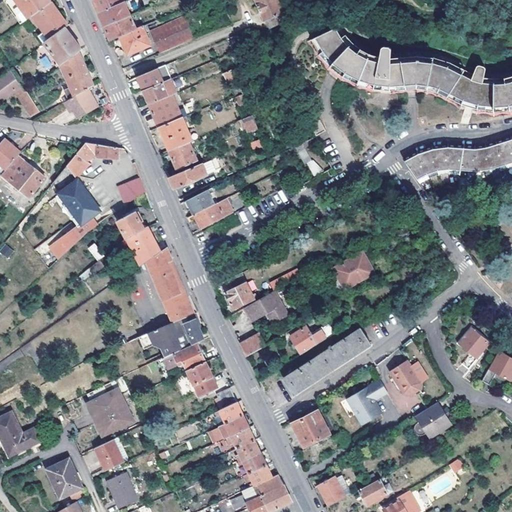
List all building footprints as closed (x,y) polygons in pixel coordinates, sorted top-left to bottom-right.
[(32,16),(52,1),(51,0),(3,0),(20,24),(32,16)] [(99,13),(123,2),(124,2),(123,0),(93,0),(98,10),(99,13)] [(256,0),(264,17),(265,17),(269,27),(284,21),(280,11),(282,10),(277,0),(256,0)] [(331,0),(322,0),(310,5),(311,11),(332,2),(331,0)] [(48,40),(66,27),(69,25),(52,1),(32,16),(48,40)] [(104,25),(129,14),(123,2),(99,13),(103,23),(104,25)] [(120,35),(135,28),(129,14),(104,25),(105,27),(111,39),(120,35)] [(184,16),(150,30),(159,52),(193,37),(184,16)] [(135,28),(120,35),(128,54),(151,45),(142,25),(135,28)] [(62,63),(79,50),(81,48),(66,27),(48,40),(46,42),(62,63)] [(490,114),(491,78),(488,78),(481,79),(476,79),(468,78),(466,77),(457,74),(453,72),(445,68),(441,66),(412,63),(411,62),(385,67),(364,64),(354,59),(348,55),(346,54),(341,50),(338,48),(333,51),(327,43),(301,59),(311,72),(329,83),(334,87),(339,90),(343,92),(348,94),(351,95),(354,96),(367,99),(372,100),(378,100),(383,101),(387,101),(396,100),(402,99),(408,98),(412,98),(421,99),(429,100),(436,104),(439,105),(448,108),(453,110),(455,110),(467,112),(470,113),(472,113),(477,113),(484,114),(487,114),(490,114)] [(79,50),(62,63),(71,85),(64,90),(69,99),(87,88),(94,84),(79,50)] [(143,89),(163,80),(157,67),(138,75),(143,89)] [(223,73),(226,81),(233,78),(230,70),(223,73)] [(0,101),(16,91),(33,116),(40,112),(28,90),(26,91),(12,71),(0,79),(0,101)] [(491,78),(490,114),(501,112),(508,111),(511,109),(511,73),(507,75),(497,78),(491,78)] [(163,80),(143,89),(149,103),(169,95),(163,80)] [(87,88),(69,99),(66,101),(71,108),(74,106),(76,110),(80,117),(97,107),(87,88)] [(159,126),(181,117),(182,116),(179,108),(173,93),(169,95),(149,103),(159,126)] [(235,96),(239,105),(246,101),(243,93),(235,96)] [(184,106),(179,108),(182,116),(188,114),(184,106)] [(244,118),(249,129),(256,125),(252,115),(244,118)] [(303,138),(308,135),(309,133),(300,115),(293,119),(303,138)] [(181,117),(159,126),(169,149),(189,141),(191,140),(181,117)] [(317,141),(328,136),(321,121),(310,125),(317,141)] [(0,141),(0,163),(5,169),(19,154),(21,152),(4,137),(0,141)] [(424,151),(417,153),(411,156),(403,160),(419,182),(428,178),(438,174),(448,173),(459,174),(459,169),(467,170),(467,174),(475,175),(474,170),(482,169),(483,174),(490,172),(489,168),(497,166),(499,170),(511,165),(511,137),(511,138),(502,140),(495,143),(490,144),(485,146),(479,147),(475,147),(468,147),(462,147),(455,146),(447,146),(439,147),(432,148),(424,151)] [(259,147),(264,145),(262,138),(256,140),(259,147)] [(29,145),(34,152),(42,145),(37,139),(29,145)] [(189,141),(169,149),(177,168),(187,164),(189,168),(199,164),(189,141)] [(118,153),(126,150),(124,148),(87,142),(68,164),(77,177),(90,162),(88,160),(98,154),(97,157),(106,157),(106,160),(110,160),(110,157),(118,157),(118,153)] [(19,154),(5,169),(2,173),(31,196),(46,176),(19,154)] [(199,164),(189,168),(170,176),(175,187),(207,174),(202,163),(199,164)] [(146,191),(140,176),(117,185),(125,203),(146,191)] [(79,179),(61,192),(82,222),(52,244),(60,256),(86,232),(88,230),(98,224),(92,215),(101,209),(79,179)] [(194,214),(214,204),(210,195),(215,193),(213,187),(188,200),(194,214)] [(214,204),(194,214),(202,228),(219,220),(234,212),(227,197),(214,204)] [(128,238),(148,226),(136,203),(116,213),(128,238)] [(148,226),(128,238),(142,264),(147,261),(161,251),(149,226),(148,226)] [(90,247),(100,259),(105,256),(95,243),(90,247)] [(0,252),(8,258),(14,250),(4,244),(0,249),(0,252)] [(161,251),(147,261),(173,322),(178,320),(194,313),(192,308),(171,259),(172,258),(167,247),(161,251)] [(346,288),(375,272),(364,252),(335,268),(346,288)] [(104,265),(100,259),(80,275),(85,281),(104,265)] [(269,283),(273,291),(300,277),(296,268),(269,283)] [(229,279),(234,288),(247,280),(243,272),(229,279)] [(247,280),(234,288),(226,292),(235,308),(256,296),(247,280)] [(270,312),(276,323),(291,314),(281,297),(277,289),(269,294),(246,307),(254,321),(267,314),(270,312)] [(287,294),(281,297),(291,314),(297,310),(287,294)] [(273,325),(276,323),(270,312),(267,314),(273,325)] [(200,325),(194,313),(178,320),(181,326),(194,320),(197,326),(200,325)] [(322,320),(320,315),(318,316),(309,321),(313,325),(322,320)] [(173,353),(196,342),(203,339),(197,326),(194,320),(181,326),(178,320),(173,322),(140,337),(145,348),(154,344),(162,346),(167,355),(173,353)] [(307,326),(291,336),(302,353),(326,338),(320,328),(311,333),(307,326)] [(461,365),(468,371),(489,343),(469,327),(456,344),(469,354),(461,365)] [(329,344),(331,347),(284,378),(294,394),(372,343),(361,328),(333,346),(332,343),(329,344)] [(247,356),(266,345),(260,334),(241,344),(247,356)] [(187,370),(206,361),(196,342),(173,353),(179,366),(184,363),(187,370)] [(495,375),(509,382),(511,375),(511,360),(497,352),(480,383),(488,387),(495,375)] [(389,371),(398,384),(399,383),(401,388),(400,389),(404,393),(410,395),(419,389),(421,382),(406,359),(389,371)] [(206,361),(187,370),(199,394),(217,385),(206,361)] [(225,407),(237,401),(230,386),(218,392),(225,407)] [(90,401),(105,431),(133,417),(119,387),(90,401)] [(365,387),(347,399),(363,424),(381,413),(365,387)] [(213,394),(221,409),(225,407),(218,392),(213,394)] [(429,439),(453,424),(447,415),(444,408),(439,400),(414,415),(418,421),(416,422),(414,423),(412,424),(411,425),(411,427),(411,428),(411,430),(412,432),(413,434),(414,435),(415,435),(416,436),(417,436),(420,436),(421,436),(423,434),(425,433),(429,439)] [(226,421),(243,414),(237,401),(225,407),(221,409),(226,421)] [(292,422),(304,447),(330,434),(318,409),(292,422)] [(0,433),(12,455),(42,440),(35,427),(24,433),(12,411),(0,418),(0,433)] [(232,434),(249,426),(243,414),(226,421),(220,425),(226,437),(232,434)] [(249,426),(232,434),(238,446),(255,438),(249,426)] [(255,438),(238,446),(244,459),(261,451),(255,438)] [(112,439),(94,447),(105,470),(123,460),(112,439)] [(261,451),(244,459),(250,471),(267,464),(261,451)] [(47,467),(61,496),(82,486),(68,457),(47,467)] [(455,471),(464,466),(459,458),(450,463),(455,471)] [(267,464),(250,471),(256,483),(273,476),(272,473),(267,464)] [(107,479),(119,506),(138,498),(126,471),(107,479)] [(261,495),(268,510),(280,505),(291,500),(279,473),(277,474),(273,476),(256,483),(241,490),(243,493),(231,499),(234,507),(248,501),(261,495)] [(340,474),(319,485),(329,504),(350,493),(340,474)] [(383,486),(379,478),(359,489),(367,504),(393,490),(389,483),(383,486)] [(384,507),(386,511),(413,511),(418,509),(409,491),(399,496),(401,498),(384,507)] [(248,501),(234,507),(235,509),(248,503),(249,505),(236,511),(264,511),(268,510),(261,495),(248,501)] [(82,511),(75,500),(57,510),(57,511),(82,511)] [(139,507),(141,511),(151,511),(147,503),(139,507)]
